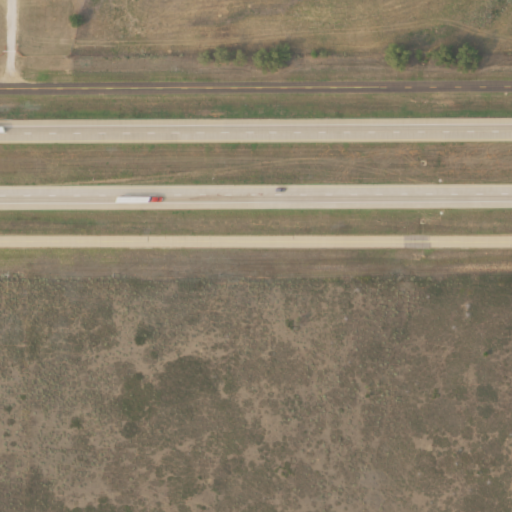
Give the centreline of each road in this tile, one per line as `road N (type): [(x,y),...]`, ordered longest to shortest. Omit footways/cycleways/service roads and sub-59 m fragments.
road 1 (tertiary): [(511,84),(0,85)]
road 2 (motorway): [(511,127),(0,128)]
road 3 (tertiary): [(0,239),(511,239)]
road 4 (motorway): [(0,193),(511,193)]
